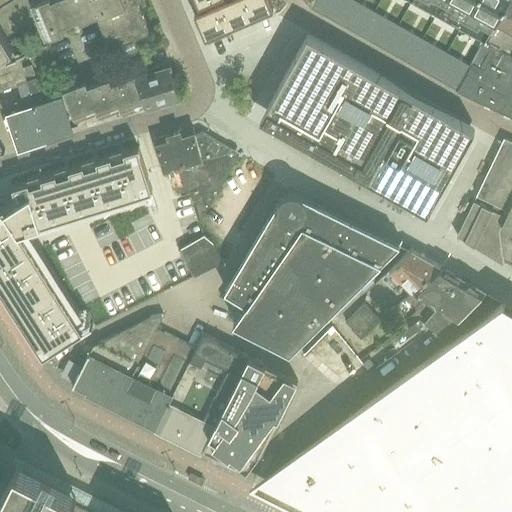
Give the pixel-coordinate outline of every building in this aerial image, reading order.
[(0,0),(0,66),(18,58),(0,27),(0,1),(1,0),(0,0)] [(139,44),(135,34),(150,28),(138,0),(37,0),(31,3),(46,38),(65,30),(63,25),(80,18),(82,25),(96,19),(107,45),(124,38),(128,48),(139,44)] [(243,0),(222,0),(218,2),(229,27),(251,17),(243,0)] [(270,0),(243,0),(251,17),(274,8),(270,0)] [(318,0),(315,0),(312,7),(321,13),(326,4),(318,0)] [(332,0),(330,6),(325,15),(336,21),(348,0),(332,0)] [(356,0),(348,0),(336,21),(348,28),(353,19),(357,11),(362,3),(356,0)] [(411,0),(435,13),(436,10),(441,0),(411,0)] [(441,0),(436,10),(435,13),(486,41),(487,38),(508,0),(441,0)] [(462,81),(458,90),(487,104),(511,115),(511,0),(508,0),(487,38),(486,41),(472,64),(467,73),(462,81)] [(218,2),(195,11),(206,37),(229,27),(218,2)] [(365,5),(360,13),(370,19),(375,10),(365,5)] [(375,10),(370,19),(379,24),(384,15),(375,10)] [(360,13),(356,21),(365,26),(370,19),(360,13)] [(378,34),(373,42),(385,48),(399,24),(387,17),(383,26),(378,34)] [(370,19),(365,26),(375,32),(379,24),(370,19)] [(356,21),(351,30),(361,35),(365,26),(356,21)] [(399,24),(385,48),(396,55),(401,47),(406,39),(410,30),(399,24)] [(365,26),(361,35),(370,40),(375,32),(365,26)] [(414,32),(409,41),(418,46),(423,37),(414,32)] [(476,127),(309,33),(261,116),(429,211),(476,127)] [(423,37),(418,46),(428,51),(432,43),(423,37)] [(409,41),(405,49),(414,54),(418,46),(409,41)] [(427,61),(422,69),(433,76),(447,51),(436,45),(427,61)] [(418,46),(414,54),(423,59),(428,51),(418,46)] [(405,49),(400,57),(409,62),(414,54),(405,49)] [(447,51),(433,76),(445,82),(459,58),(447,51)] [(414,54),(409,62),(418,67),(423,59),(414,54)] [(0,90),(19,83),(28,80),(20,57),(18,58),(0,66),(0,90)] [(462,60),(458,68),(467,73),(472,65),(462,60)] [(28,80),(36,77),(32,64),(24,67),(28,80)] [(137,76),(147,103),(148,106),(181,96),(170,66),(137,76)] [(458,68),(453,76),(462,81),(467,73),(458,68)] [(147,103),(137,76),(135,72),(112,81),(110,76),(89,84),(86,79),(64,88),(76,119),(98,111),(100,116),(116,109),(118,115),(147,103)] [(453,76),(448,84),(458,90),(462,81),(453,76)] [(36,77),(28,80),(46,137),(72,128),(60,90),(43,96),(36,77)] [(17,110),(10,113),(21,145),(46,137),(28,80),(19,83),(24,100),(14,103),(17,110)] [(194,126),(175,131),(192,189),(201,220),(239,156),(231,151),(233,149),(203,131),(196,134),(194,126)] [(156,137),(149,139),(160,175),(176,171),(182,192),(192,189),(175,131),(156,137)] [(507,209),(511,199),(511,139),(505,137),(477,194),(507,209)] [(0,207),(0,283),(28,328),(35,324),(42,334),(35,338),(44,352),(49,349),(84,327),(83,325),(22,230),(153,189),(139,146),(125,150),(126,154),(113,158),(112,154),(97,159),(98,162),(85,166),(84,163),(70,167),(71,171),(58,175),(57,171),(42,176),(43,179),(30,183),(29,180),(13,185),(18,200),(4,206),(4,205),(2,206),(0,207)] [(401,241),(300,191),(295,190),(289,190),(284,193),(280,197),(226,288),(248,301),(235,320),(291,349),(401,241)] [(502,224),(511,231),(511,199),(507,209),(505,214),(474,200),(457,235),(504,263),(505,263),(500,229),(502,224)] [(200,240),(181,250),(194,276),(224,261),(223,260),(216,246),(206,237),(200,240)] [(413,291),(442,265),(414,248),(411,247),(383,275),(395,287),(402,280),(413,291)] [(438,304),(465,278),(442,265),(413,291),(408,295),(418,306),(414,311),(419,314),(422,316),(434,301),(438,304)] [(458,317),(486,290),(465,278),(438,304),(434,301),(422,316),(419,314),(391,336),(400,350),(431,329),(434,325),(441,330),(453,314),(458,317)] [(499,511),(511,502),(511,306),(503,301),(361,405),(349,414),(340,426),(293,493),(329,511),(499,511)] [(365,302),(346,320),(362,337),(382,319),(365,302)] [(117,405),(157,327),(164,313),(163,313),(162,315),(152,316),(151,315),(98,342),(94,345),(90,352),(89,352),(74,383),(117,405)] [(157,425),(196,347),(157,327),(117,405),(157,425)] [(250,355),(250,354),(203,331),(196,347),(157,425),(203,448),(250,355)] [(250,355),(203,448),(251,472),(298,379),(250,355)] [(0,478),(1,479),(16,450),(0,441),(0,478)] [(100,511),(14,469),(0,496),(0,511),(100,511)]
